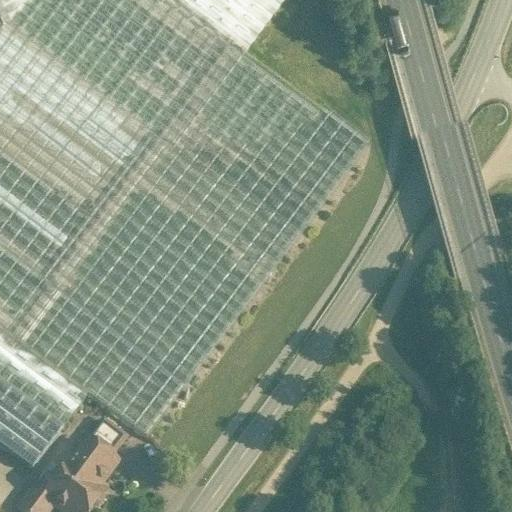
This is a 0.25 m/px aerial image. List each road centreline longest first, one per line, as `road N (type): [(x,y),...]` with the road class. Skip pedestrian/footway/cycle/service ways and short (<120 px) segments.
road 1 (secondary): [(503,0),(473,78),(380,260),(203,511)]
road 2 (track): [(258,511),(373,346),(431,233),(511,160)]
road 3 (primary): [(401,0),(511,395)]
